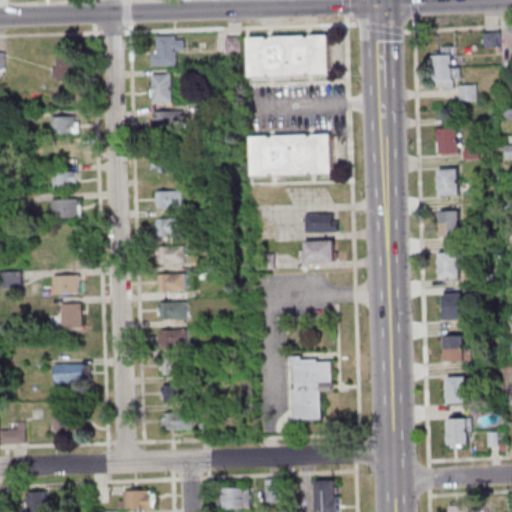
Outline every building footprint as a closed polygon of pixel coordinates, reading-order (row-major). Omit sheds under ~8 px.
[(500,47),(500,32),(484,32),(484,47),(500,47)] [(289,36),(306,36),(306,38),(311,38),(311,36),(329,35),(330,74),(313,75),(313,72),(307,73),(307,75),(290,75),(289,36)] [(152,66),(152,54),(158,54),(157,37),(175,36),(175,40),(183,40),(184,50),(176,50),(176,65),(152,66)] [(249,37),(267,37),(267,40),(272,40),(272,37),(289,36),(290,75),(273,76),(273,73),(268,74),(268,76),(250,76),(249,37)] [(226,53),(225,37),(240,37),(241,53),(226,53)] [(436,87),(455,87),(455,50),(436,50),(436,87)] [(58,81),(58,78),(54,78),(53,69),(57,69),(57,57),(76,57),(77,80),(58,81)] [(202,81),(187,81),(186,70),(202,69),(202,81)] [(172,102),(153,103),(152,75),(171,75),(172,102)] [(460,85),(460,101),(479,101),(479,84),(460,85)] [(202,120),(202,107),(217,107),(218,119),(202,120)] [(21,112),(36,111),(36,121),(21,122),(21,112)] [(171,132),(155,133),(154,112),(182,111),(182,121),(171,121),(171,132)] [(51,117),(75,116),(75,123),(78,122),(78,133),(52,134),(51,117)] [(462,127),(439,127),(439,153),(462,153),(462,127)] [(292,136),(309,135),(309,137),(314,137),(314,135),(332,135),(333,172),(293,173),(292,136)] [(252,137),(270,136),(270,139),(275,138),(275,136),(292,136),(293,173),(253,175),(252,137)] [(37,152),(19,153),(19,139),(36,139),(37,152)] [(76,144),(76,156),(73,156),(73,160),(53,161),(52,144),(76,144)] [(0,167),(12,167),(13,183),(0,183),(0,167)] [(462,169),(440,169),(440,196),(462,196),(462,169)] [(52,173),(76,172),(77,182),(74,182),(74,189),(53,189),(52,173)] [(157,208),(157,191),(182,190),(183,208),(157,208)] [(0,194),(13,194),(13,211),(0,211),(0,194)] [(51,199),(78,198),(79,217),(52,218),(51,199)] [(463,210),(441,210),(441,235),(463,235),(463,210)] [(338,232),(306,233),(306,214),(333,213),(333,222),(338,222),(338,232)] [(183,235),(158,235),(157,219),(182,218),(183,235)] [(334,241),(335,262),(306,263),(306,242),(334,241)] [(159,263),(158,247),(184,246),(184,262),(159,263)] [(461,251),(441,251),(441,277),(461,277),(461,251)] [(273,254),(273,268),(256,269),(256,254),(273,254)] [(0,272),(21,272),(21,287),(0,287),(0,272)] [(185,290),(159,291),(159,275),(185,274),(185,290)] [(53,276),(79,275),(79,293),(53,293),(53,276)] [(464,319),(464,293),(443,293),(444,320),(464,319)] [(186,318),(161,319),(161,303),(186,302),(186,318)] [(61,304),(80,303),(80,327),(62,327),(62,326),(48,327),(47,317),(62,316),(61,304)] [(162,347),(161,330),(187,330),(187,347),(162,347)] [(469,335),(445,335),(445,360),(469,360),(469,335)] [(187,373),(163,374),(162,357),(187,357),(187,373)] [(331,362),(332,391),(320,391),(321,419),(293,420),(291,357),(301,357),(301,361),(317,360),(317,362),(331,362)] [(55,365),(84,364),(84,382),(56,383),(55,365)] [(447,376),(447,403),(470,403),(470,376),(447,376)] [(164,402),(163,385),(188,385),(189,401),(164,402)] [(189,429),(164,430),(164,414),(188,413),(189,429)] [(212,428),(198,429),(198,415),(211,415),(212,428)] [(57,436),(56,430),(54,430),(54,416),(78,416),(78,424),(85,424),(85,435),(57,436)] [(472,418),(448,418),(448,447),(472,447),(472,418)] [(25,443),(0,443),(0,431),(18,430),(18,423),(24,423),(25,443)] [(265,501),(265,480),(280,480),(280,501),(265,501)] [(316,511),(315,482),(335,481),(335,498),(337,498),(337,511),(316,511)] [(223,489),(250,488),(250,508),(224,509),(223,489)] [(118,508),(118,501),(124,501),(124,491),(148,491),(148,495),(151,495),(152,508),(118,508)] [(28,511),(28,505),(27,505),(27,492),(45,492),(45,511),(28,511)]
